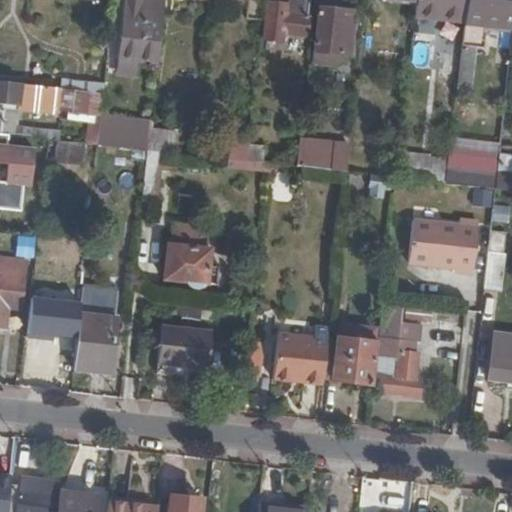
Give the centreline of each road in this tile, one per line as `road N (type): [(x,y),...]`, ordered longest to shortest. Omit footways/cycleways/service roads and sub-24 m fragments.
road 1 (residential): [(0,409),(511,468)]
road 2 (unknown): [(455,461),(476,281)]
